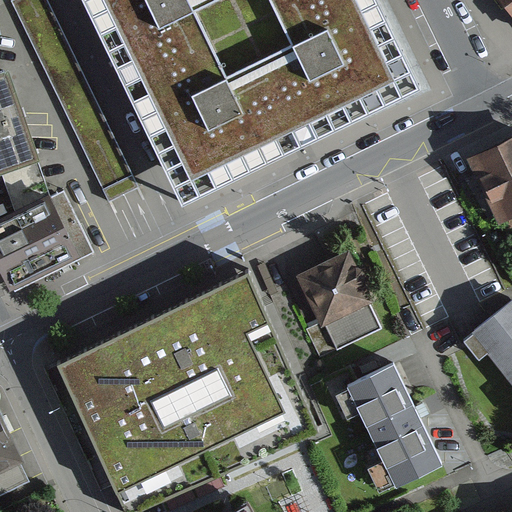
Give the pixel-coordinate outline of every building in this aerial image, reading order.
[(49,0),(27,0),(16,6),(109,201),(125,194),(139,188),(49,0)] [(387,0),(88,0),(191,208),(432,91),(387,0)] [(40,155),(10,71),(0,74),(0,169),(2,169),(35,157),(40,155)] [(511,137),(468,159),(498,220),(511,213),(511,137)] [(35,157),(2,169),(19,211),(48,197),(35,157)] [(83,250),(56,193),(48,197),(19,211),(0,219),(0,258),(12,284),(83,250)] [(347,256),(301,277),(321,319),(305,326),(318,356),(380,328),(366,298),(347,256)] [(277,290),(264,261),(257,264),(271,293),(277,290)] [(248,286),(248,285),(246,285),(59,366),(58,367),(58,369),(120,510),(120,511),(121,511),(123,511),(309,431),(311,430),(310,428),(248,286)] [(511,303),(475,334),(511,379),(511,303)] [(442,465),(394,368),(351,389),(398,486),(442,465)] [(0,406),(0,476),(27,463),(0,406)]
